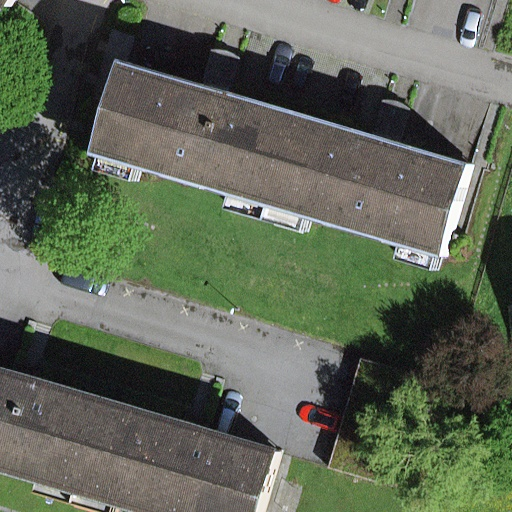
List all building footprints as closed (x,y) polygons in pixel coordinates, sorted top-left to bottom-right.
[(116,33),(96,100),(115,106),(135,39),(116,33)] [(218,93),(233,97),(243,59),(230,52),(216,51),(206,89),(218,93)] [(106,153),(449,254),(474,169),(401,147),(387,143),(373,139),(233,97),(218,93),(206,89),(132,67),(106,153)] [(387,143),(401,147),(412,110),(399,103),(385,102),(373,139),(387,143)] [(393,488),(426,378),(363,359),(331,469),(393,488)] [(0,464),(161,511),(266,511),(283,455),(199,430),(26,379),(0,370),(0,464)]
